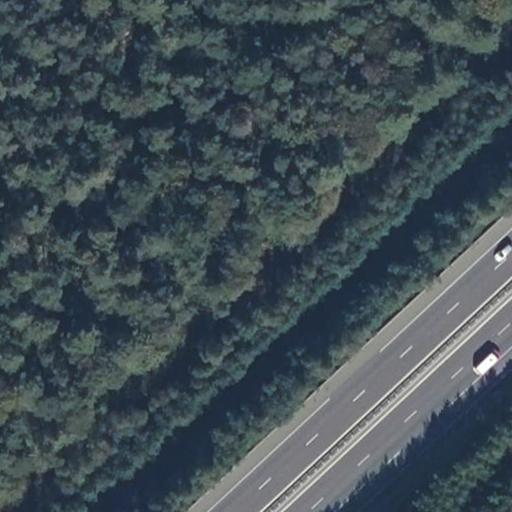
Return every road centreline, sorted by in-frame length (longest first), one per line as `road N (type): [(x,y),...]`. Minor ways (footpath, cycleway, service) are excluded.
road 1 (motorway): [(511,254),(236,511)]
road 2 (motorway): [(311,511),(511,323)]
